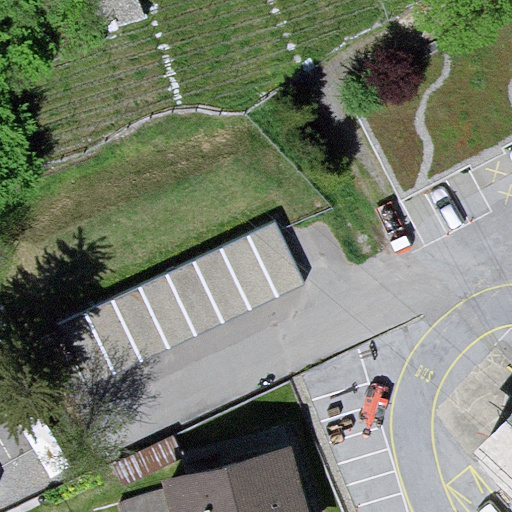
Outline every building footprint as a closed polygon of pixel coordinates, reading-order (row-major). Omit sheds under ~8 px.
[(400,198),(511,140),(511,11),(344,91),(400,198)] [(302,284),(273,223),(58,323),(87,385),(302,284)] [(511,400),(472,442),(511,479),(511,400)] [(173,435),(111,462),(122,486),(183,458),(173,435)] [(309,511),(290,440),(161,474),(164,488),(170,511),(309,511)] [(170,511),(164,488),(117,502),(119,511),(170,511)]
